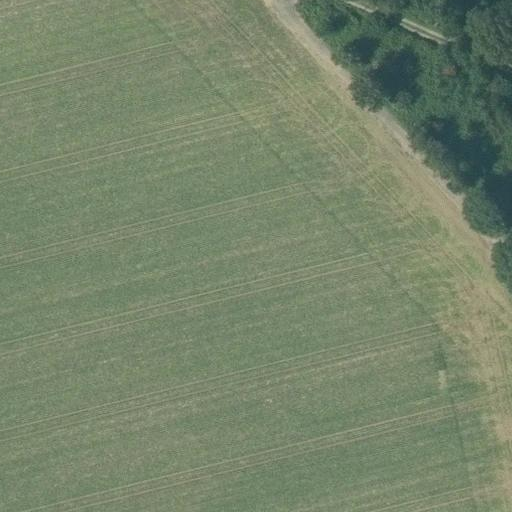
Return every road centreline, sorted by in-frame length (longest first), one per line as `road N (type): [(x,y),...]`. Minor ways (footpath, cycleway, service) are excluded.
road 1 (track): [(268,0),(511,271)]
road 2 (track): [(339,0),(511,71)]
